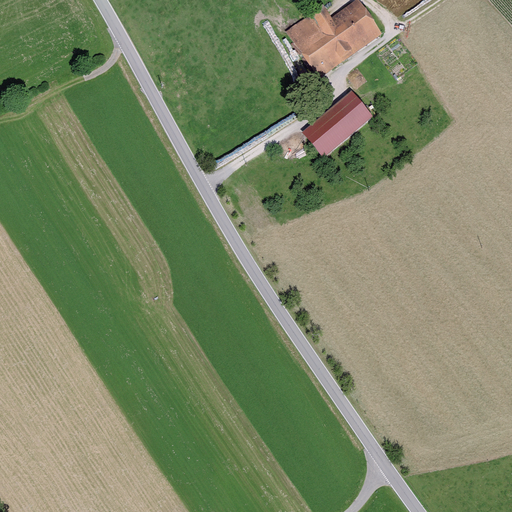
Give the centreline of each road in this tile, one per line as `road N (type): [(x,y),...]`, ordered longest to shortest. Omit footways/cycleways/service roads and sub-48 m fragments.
road 1 (tertiary): [(100,0),(237,245),(383,462)]
road 2 (track): [(202,185),(441,0)]
